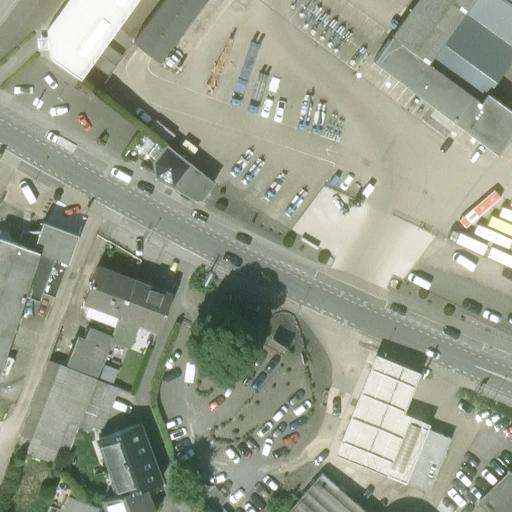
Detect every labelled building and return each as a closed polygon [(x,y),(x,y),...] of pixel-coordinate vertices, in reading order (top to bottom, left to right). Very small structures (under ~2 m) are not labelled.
[(83,83),(141,0),(66,0),(44,30),(48,58),(83,83)] [(167,0),(133,45),(167,68),(215,0),(167,0)] [(511,0),(413,0),(371,61),(507,152),(511,144),(511,0)] [(163,180),(209,206),(223,184),(176,148),(161,163),(163,180)] [(0,382),(28,302),(41,306),(47,291),(60,295),(79,238),(45,227),(37,251),(2,238),(0,242),(0,382)] [(21,230),(18,242),(30,245),(33,233),(21,230)] [(98,262),(83,301),(121,316),(137,277),(98,262)] [(143,325),(160,332),(176,292),(137,277),(121,316),(124,318),(143,325)] [(124,318),(114,345),(132,353),(143,325),(124,318)] [(62,327),(22,446),(55,457),(59,445),(69,448),(77,426),(86,429),(93,408),(113,415),(122,387),(103,380),(109,361),(94,356),(99,340),(62,327)] [(339,456),(406,484),(428,431),(436,434),(440,424),(414,414),(431,373),(381,353),(339,456)] [(149,429),(99,447),(119,501),(150,490),(169,483),(149,429)] [(428,431),(406,484),(430,494),(453,441),(436,434),(428,431)] [(511,511),(511,476),(479,510),(480,511),(511,511)] [(370,511),(326,479),(298,511),(370,511)] [(105,507),(107,511),(157,511),(150,490),(119,501),(105,507)] [(257,511),(240,493),(218,511),(257,511)] [(67,511),(101,511),(103,509),(71,499),(67,511)]
